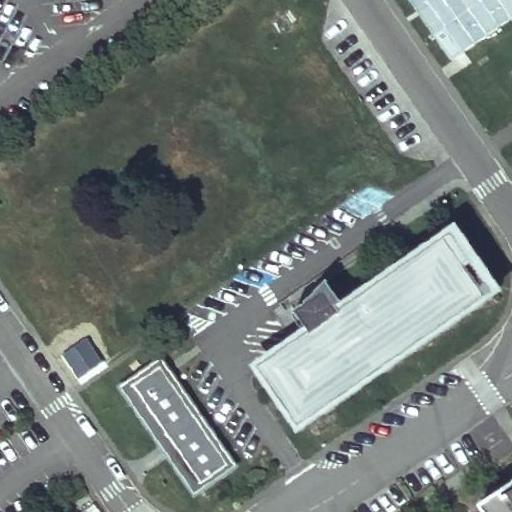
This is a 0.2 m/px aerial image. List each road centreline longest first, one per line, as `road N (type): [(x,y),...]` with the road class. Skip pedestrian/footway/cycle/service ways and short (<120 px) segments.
road 1 (unclassified): [(511,216),(363,0)]
road 2 (residential): [(511,371),(294,511)]
road 3 (unclassified): [(0,324),(129,511)]
